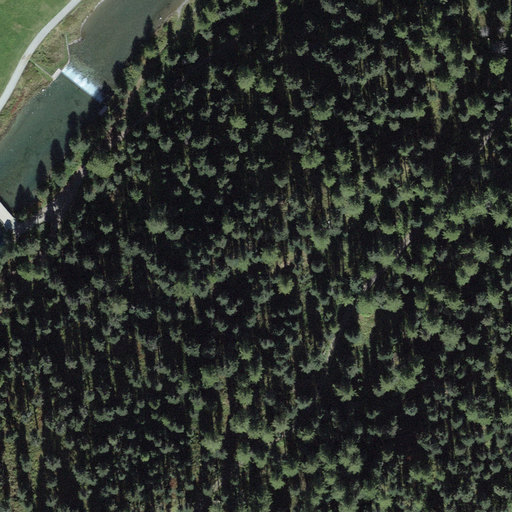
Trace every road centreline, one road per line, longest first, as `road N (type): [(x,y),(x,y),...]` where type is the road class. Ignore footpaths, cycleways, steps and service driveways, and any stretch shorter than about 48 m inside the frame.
road 1 (track): [(196,511),(245,457),(301,421),(358,296),(422,226),(511,103)]
road 2 (track): [(39,260),(65,199),(118,136),(280,0)]
road 3 (track): [(0,107),(33,53),(82,0)]
